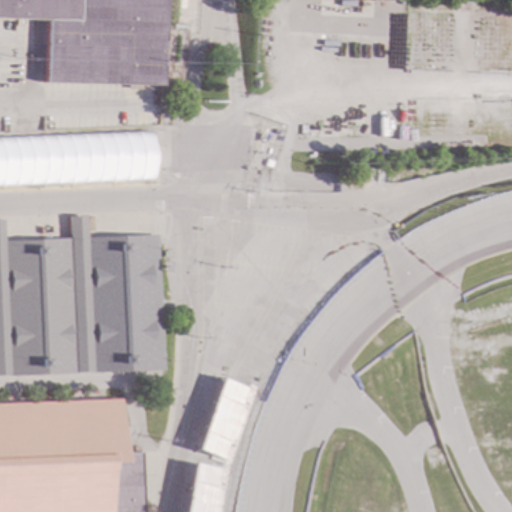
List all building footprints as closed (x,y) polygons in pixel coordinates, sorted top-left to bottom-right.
[(156,0),(155,86),(39,84),(41,21),(0,19),(0,0),(156,0)] [(0,188),(0,139),(146,132),(149,181),(0,188)] [(270,162),(267,170),(261,167),(264,159),(270,162)] [(83,238),(153,235),(158,371),(0,377),(0,241),(64,239),(63,218),(82,217),(83,238)] [(117,453),(139,452),(141,511),(0,511),(0,402),(115,398),(117,453)]
